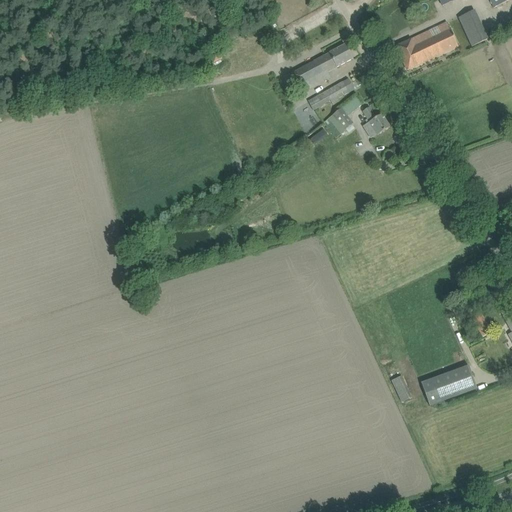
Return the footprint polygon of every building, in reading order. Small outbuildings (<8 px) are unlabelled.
[(489,0),(493,8),(510,0),(489,0)] [(488,40),(474,10),(457,18),(471,47),(488,40)] [(458,46),(454,37),(447,23),(395,47),(407,71),(440,55),(458,46)] [(345,45),(336,50),(291,74),(301,93),(328,79),(325,73),(337,67),(337,68),(352,59),(345,45)] [(339,102),(337,98),(348,93),(342,82),(307,102),(313,111),(330,102),(332,106),(339,102)] [(353,124),(347,116),(362,104),(356,97),(332,116),(344,131),(353,124)] [(377,136),(381,133),(390,128),(382,115),(376,118),(369,108),(362,112),(377,136)] [(310,117),(314,126),(322,122),(317,114),(310,117)] [(467,302),(463,295),(457,299),(460,306),(467,302)] [(511,306),(508,309),(500,313),(511,333),(511,332),(511,306)] [(471,318),(473,321),(481,338),(492,332),(485,319),(482,313),(471,318)] [(469,366),(421,384),(429,407),(477,389),(469,366)] [(391,381),(401,403),(411,398),(401,377),(391,381)]
